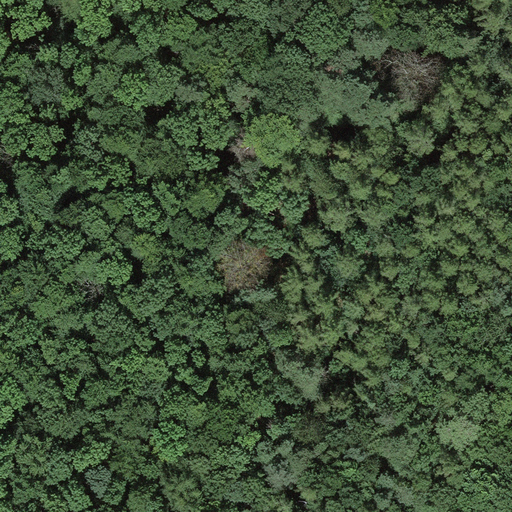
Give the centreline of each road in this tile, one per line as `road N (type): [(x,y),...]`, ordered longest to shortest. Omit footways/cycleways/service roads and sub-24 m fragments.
road 1 (track): [(420,0),(269,321),(248,511)]
road 2 (track): [(243,0),(269,321)]
